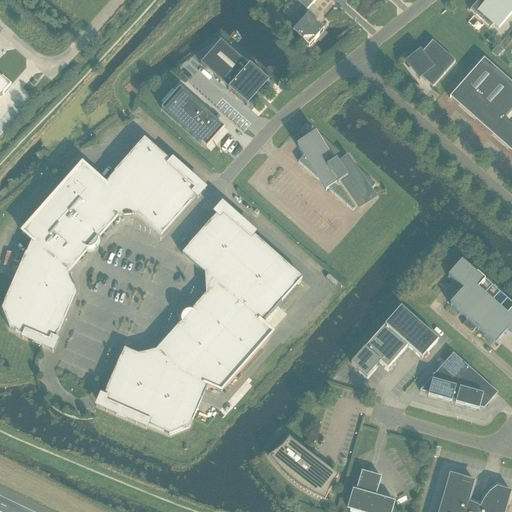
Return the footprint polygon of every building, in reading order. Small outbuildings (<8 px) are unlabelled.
[(293,0),(300,6),(297,9),(296,13),(296,17),(298,20),(301,23),(292,33),(309,48),(323,31),(307,16),(306,11),(316,0),(293,0)] [(511,13),(511,0),(487,0),(482,6),(478,2),(470,11),(491,29),(495,24),(500,29),(511,13)] [(476,29),(480,24),(475,20),(471,24),(476,29)] [(220,42),(218,44),(200,65),(229,90),(228,91),(247,108),(268,84),(249,67),(248,67),(220,42)] [(406,63),(419,79),(421,78),(432,88),(455,62),(432,42),(421,54),(420,53),(406,63)] [(497,46),(491,52),(496,57),(502,50),(497,46)] [(449,98),(466,113),(500,74),(484,59),(449,98)] [(466,113),(483,128),(511,94),(511,84),(500,74),(466,113)] [(0,79),(0,99),(10,88),(0,79)] [(206,149),(224,130),(179,88),(161,109),(206,149)] [(511,94),(483,128),(499,143),(511,128),(511,94)] [(511,128),(499,143),(511,153),(511,128)] [(354,167),(347,157),(345,159),(320,137),(312,147),(308,144),(299,150),(303,157),(298,162),(319,180),(326,191),(328,189),(353,210),(361,201),(365,204),(374,197),(370,191),(375,185),(354,167)] [(144,140),(104,185),(117,217),(138,216),(160,236),(201,191),(144,140)] [(22,233),(31,242),(67,273),(117,217),(104,185),(82,165),(22,233)] [(261,324),(301,280),(222,210),(182,255),(204,275),(206,296),(261,324)] [(31,242),(2,310),(9,330),(51,348),(75,293),(67,273),(31,242)] [(476,275),(461,261),(448,277),(463,290),(449,305),(495,345),(508,330),(511,333),(511,309),(507,315),(478,289),(485,281),(477,274),(476,275)] [(498,290),(493,296),(502,304),(507,298),(498,290)] [(273,334),(261,324),(206,296),(188,316),(186,315),(184,315),(183,317),(183,319),(184,321),(156,352),(207,387),(221,393),(273,334)] [(401,308),(351,364),(366,379),(380,363),(387,369),(407,347),(422,359),(438,341),(401,308)] [(189,428),(207,387),(156,352),(138,356),(124,350),(100,406),(169,436),(189,428)] [(433,377),(420,392),(428,394),(428,397),(451,404),(452,400),(456,402),(455,405),(479,411),(480,408),(484,409),(483,409),(484,410),(498,394),(453,354),(453,355),(447,362),(439,371),(433,377)] [(316,497),(327,502),(328,502),(325,501),(331,486),(338,477),(316,460),(317,458),(316,456),(314,455),(312,455),(310,456),(289,439),(282,448),(269,457),(267,455),(275,465),(284,475),(294,483),(304,490),(316,497)] [(381,478),(361,472),(350,511),(391,511),(395,503),(375,497),(381,478)] [(460,478),(449,475),(438,511),(505,511),(511,493),(505,491),(496,488),(489,494),(484,500),(480,507),(479,508),(468,503),(474,482),(460,478)]
